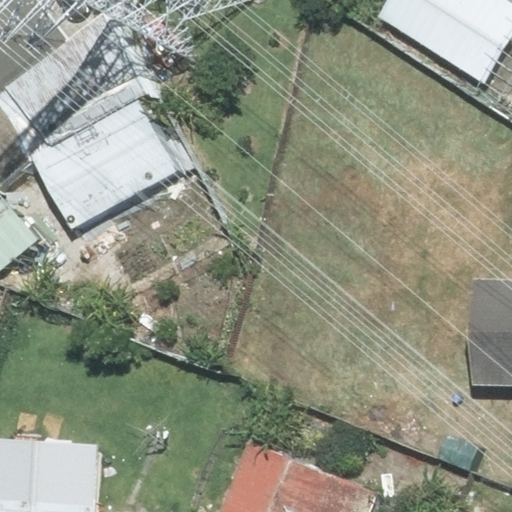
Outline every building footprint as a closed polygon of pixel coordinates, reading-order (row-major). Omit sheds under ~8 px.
[(59,0),(0,0),(0,102),(4,108),(91,43),(59,0)] [(511,0),(399,0),(390,16),(504,81),(511,68),(511,0)] [(511,281),(493,281),(491,389),(511,389),(511,281)] [(263,446),(238,511),(392,511),(398,497),(263,446)] [(114,511),(116,496),(0,489),(0,511),(114,511)]
